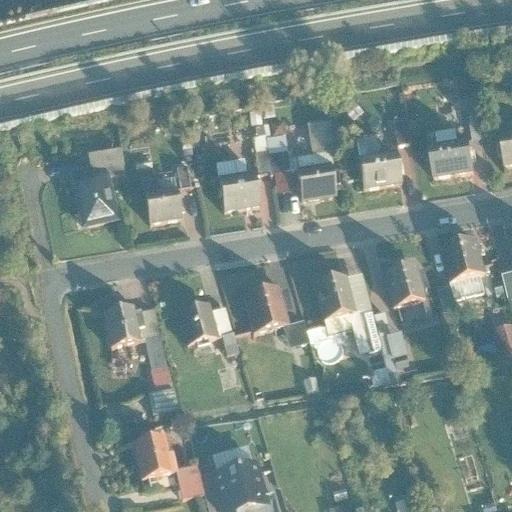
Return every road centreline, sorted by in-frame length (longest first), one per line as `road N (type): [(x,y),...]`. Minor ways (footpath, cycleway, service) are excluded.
road 1 (residential): [(511,208),(47,280),(98,511)]
road 2 (motorway): [(0,104),(304,40),(511,8)]
road 3 (motorway): [(259,0),(0,54)]
